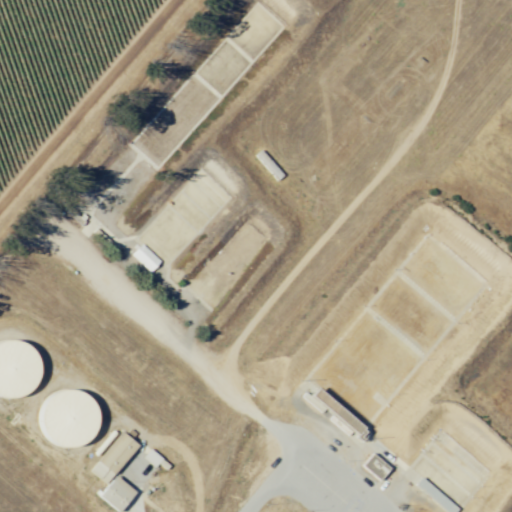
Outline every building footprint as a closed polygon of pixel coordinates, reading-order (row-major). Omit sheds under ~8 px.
[(256,155),(276,180),(281,176),(261,151),(256,155)] [(38,360),(2,338),(0,341),(0,393),(13,402),(38,360)] [(354,438),(363,426),(312,391),(303,403),(354,438)] [(86,445),(84,392),(48,393),(49,446),(86,445)] [(135,446),(121,434),(97,463),(112,475),(135,446)] [(376,478),(385,469),(371,456),(362,466),(376,478)] [(103,489),(122,506),(133,493),(114,476),(103,489)] [(444,511),(455,511),(457,510),(420,478),(413,486),(444,511)]
